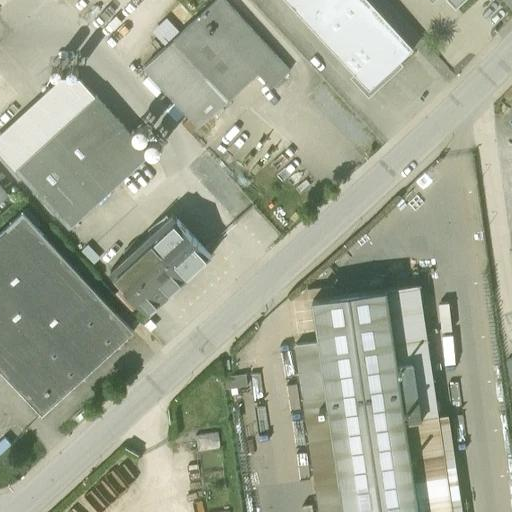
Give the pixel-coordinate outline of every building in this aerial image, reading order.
[(290,70),(225,0),(215,0),(143,66),(198,126),(257,72),(271,87),(290,70)] [(413,47),(369,0),(288,0),(369,87),(413,47)] [(79,62),(54,60),(52,73),(78,76),(79,62)] [(65,79),(0,138),(0,150),(17,169),(11,174),(40,205),(45,200),(70,227),(149,154),(95,95),(81,80),(65,79)] [(0,370),(42,416),(133,331),(23,211),(0,231),(0,370)] [(187,277),(149,235),(147,236),(151,241),(116,274),(112,269),(110,270),(148,312),(187,277)] [(387,287),(314,296),(320,341),(342,511),(458,511),(446,418),(437,419),(429,359),(419,283),(387,287)] [(342,511),(320,341),(295,345),(317,511),(342,511)] [(245,375),(223,378),(225,390),(247,387),(245,375)] [(0,458),(17,443),(5,430),(0,434),(0,458)] [(204,452),(225,447),(222,434),(201,439),(204,452)]
